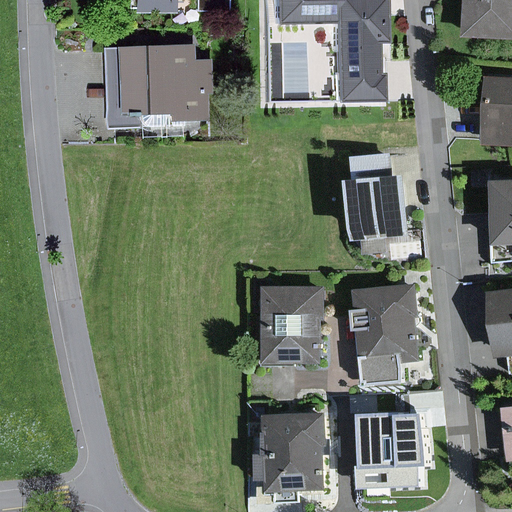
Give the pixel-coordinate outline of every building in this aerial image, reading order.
[(140,0),(141,14),(169,14),(169,2),(198,2),(198,12),(227,13),(226,0),(140,0)] [(263,0),(263,106),(385,106),(385,74),(376,74),(376,47),(388,47),(387,0),(263,0)] [(511,0),(473,0),(472,37),(511,39),(511,0)] [(207,53),(106,55),(108,129),(137,129),(138,137),(184,136),(183,117),(208,117),(207,53)] [(511,86),(493,85),(489,146),(511,147),(511,86)] [(387,157),(360,160),(363,184),(356,185),(362,241),(370,240),(371,251),(389,249),(387,233),(411,230),(406,180),(390,182),(387,157)] [(511,180),(497,181),(501,246),(511,245),(511,180)] [(411,288),(361,292),(369,381),(419,376),(411,288)] [(511,290),(494,293),(504,358),(511,356),(511,290)] [(322,293),(273,292),(273,360),(321,361),(322,293)] [(423,414),(374,420),(381,481),(430,475),(423,414)] [(323,422),(276,423),(277,492),(324,491),(323,422)]
